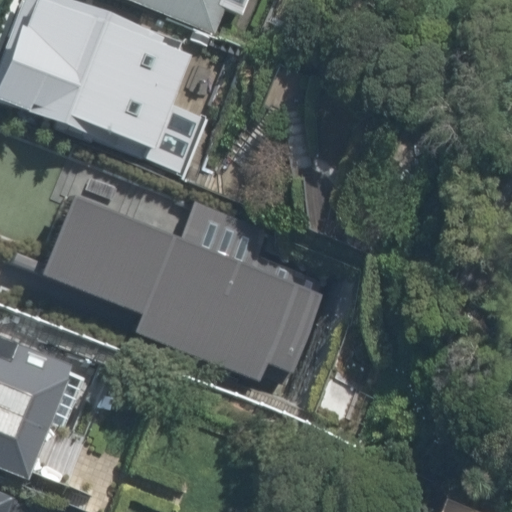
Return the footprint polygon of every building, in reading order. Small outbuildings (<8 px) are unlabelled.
[(165,44),(42,0),(19,0),(0,54),(0,105),(129,149),(165,44)] [(243,0),(118,0),(228,42),(243,0)] [(283,248),(94,171),(40,311),(229,385),(268,294),(335,313),(348,277),(283,248)] [(74,365),(0,337),(0,465),(31,477),(74,365)] [(21,511),(26,502),(0,492),(0,511),(21,511)]
